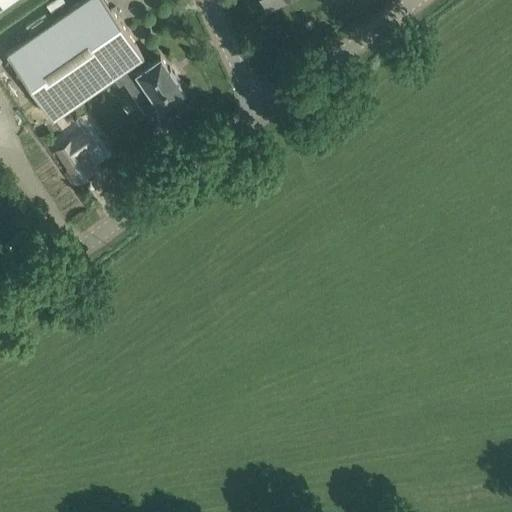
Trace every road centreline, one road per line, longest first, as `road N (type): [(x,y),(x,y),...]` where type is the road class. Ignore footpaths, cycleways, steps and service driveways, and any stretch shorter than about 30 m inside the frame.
road 1 (unclassified): [(0,305),(258,115)]
road 2 (unclassified): [(258,115),(419,0)]
road 3 (unclassified): [(258,115),(205,0)]
